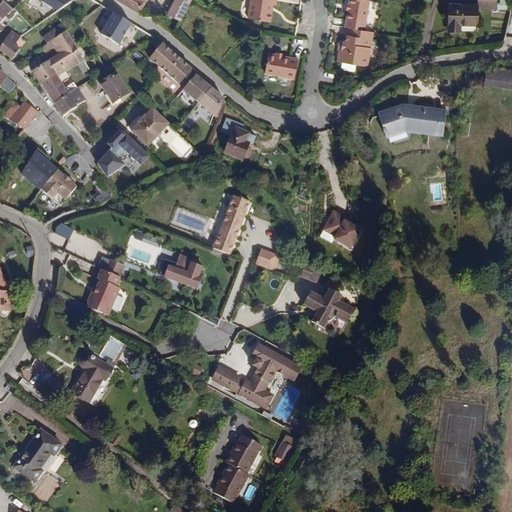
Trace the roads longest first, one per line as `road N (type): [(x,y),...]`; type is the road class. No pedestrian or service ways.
road 1 (residential): [(40,286),(156,349),(218,337),(257,236)]
road 2 (residential): [(104,0),(167,38),(254,111),(298,121),(312,113)]
road 3 (residential): [(312,113),(349,111),(397,73),(423,64),(511,54)]
road 4 (residential): [(0,61),(82,152)]
